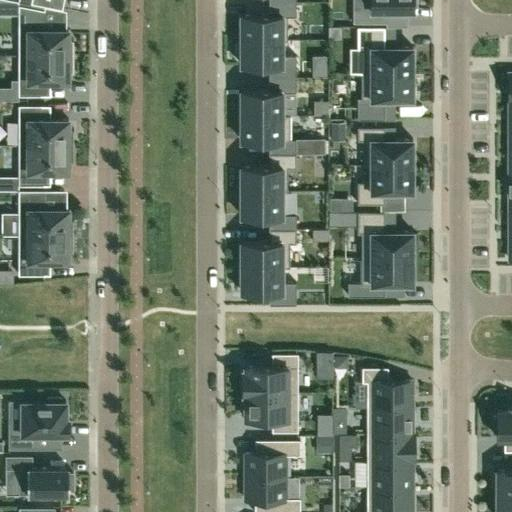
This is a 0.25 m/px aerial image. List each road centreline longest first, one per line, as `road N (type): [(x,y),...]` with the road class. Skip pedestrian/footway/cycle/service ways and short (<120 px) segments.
road 1 (residential): [(107,0),(106,511)]
road 2 (residential): [(205,0),(204,511)]
road 3 (residential): [(456,25),(456,304)]
road 4 (residential): [(457,368),(457,511)]
